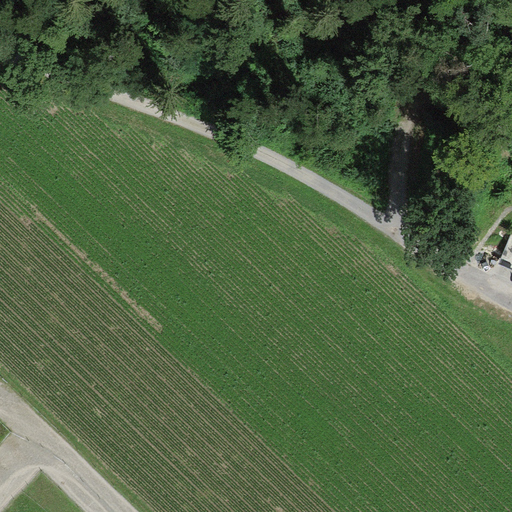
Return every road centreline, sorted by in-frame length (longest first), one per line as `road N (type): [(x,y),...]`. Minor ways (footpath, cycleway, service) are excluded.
road 1 (track): [(457,275),(250,148),(0,55)]
road 2 (track): [(388,229),(428,23)]
